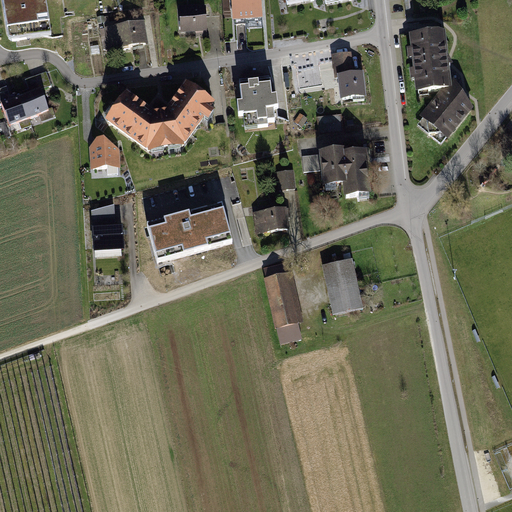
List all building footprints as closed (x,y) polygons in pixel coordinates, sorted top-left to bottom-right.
[(42,0),(1,0),(8,41),(48,35),(42,0)] [(233,0),(235,21),(261,19),(259,0),(233,0)] [(204,8),(181,9),(182,30),(205,29),(204,8)] [(143,25),(108,30),(111,49),(146,43),(143,25)] [(410,38),(416,93),(448,91),(445,58),(443,35),(410,38)] [(354,55),(333,57),(336,83),(340,82),(342,102),(367,99),(365,75),(356,76),(354,55)] [(32,94),(22,97),(30,120),(49,113),(41,89),(50,86),(46,74),(28,81),(32,94)] [(451,92),(441,92),(422,118),(428,123),(428,134),(440,134),(446,139),(472,110),(462,95),(454,83),(451,92)] [(159,114),(165,152),(183,149),(202,121),(207,124),(215,113),(211,110),(214,105),(186,86),(167,113),(159,114)] [(268,86),(241,88),(242,105),(237,105),(238,118),(244,117),(245,129),(266,127),(266,122),(273,122),(272,112),(276,111),(275,100),(269,100),(268,86)] [(7,88),(0,90),(0,104),(2,104),(11,127),(30,120),(22,97),(11,101),(7,88)] [(153,115),(125,95),(105,123),(148,154),(165,152),(159,114),(153,115)] [(344,117),(321,118),(322,135),(344,134),(344,117)] [(102,141),(91,150),(92,170),(120,169),(120,151),(102,141)] [(365,152),(320,157),(323,189),(344,186),(345,196),(369,194),(365,152)] [(292,173),(278,174),(280,191),(294,189),(292,173)] [(195,214),(148,227),(158,264),(233,244),(223,206),(195,214)] [(288,210),(254,214),(257,238),(291,234),(288,210)] [(93,230),(94,252),(123,251),(122,229),(93,230)] [(355,263),(324,269),(335,318),(366,313),(355,263)] [(292,276),(266,283),(279,333),(305,327),(292,276)]
